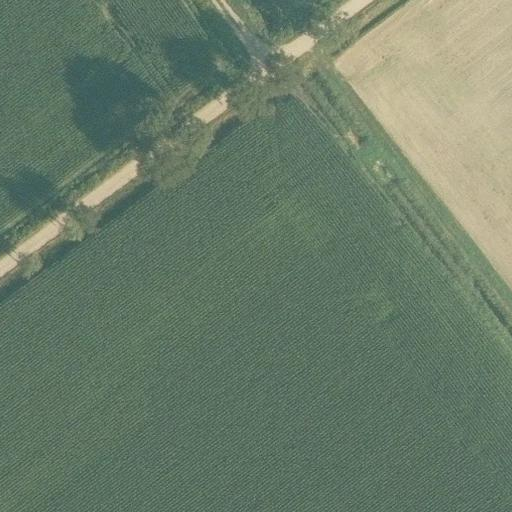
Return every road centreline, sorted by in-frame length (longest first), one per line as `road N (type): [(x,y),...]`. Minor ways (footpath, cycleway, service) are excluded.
road 1 (track): [(366,0),(0,274)]
road 2 (track): [(511,318),(294,54)]
